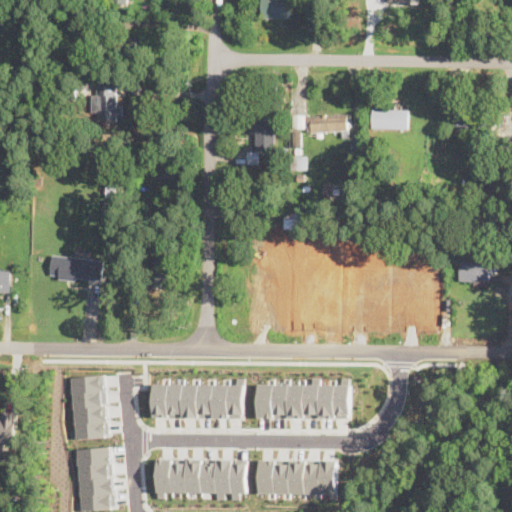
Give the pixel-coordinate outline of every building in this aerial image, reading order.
[(292,0),(292,19),(262,19),(262,0),(292,0)] [(108,16),(109,29),(101,29),(100,27),(91,27),(91,17),(108,16)] [(138,38),(136,55),(114,53),(116,36),(138,38)] [(77,99),(62,99),(63,84),(77,84),(77,99)] [(120,117),(118,117),(118,121),(101,121),(101,95),(118,96),(118,108),(120,108),(120,117)] [(268,108),(267,97),(283,97),(283,108),(268,108)] [(162,109),(161,120),(139,119),(140,107),(162,109)] [(410,110),(409,129),(372,128),(373,108),(410,110)] [(493,133),(457,131),(458,111),(494,113),(493,133)] [(293,127),(292,114),(306,114),(306,127),(293,127)] [(348,114),(350,137),(344,137),(343,131),(312,133),(312,132),(307,132),(306,117),(311,117),(311,116),(348,114)] [(275,115),(275,151),(256,151),(256,134),(253,134),(253,115),(275,115)] [(85,127),(75,127),(74,118),(85,118),(85,127)] [(302,147),(293,147),(292,132),(302,132),(302,147)] [(260,164),(247,164),(248,151),(260,151),(260,164)] [(157,179),(157,155),(179,154),(180,179),(157,179)] [(308,157),(308,170),(293,170),(293,156),(308,157)] [(156,171),(148,171),(148,157),(156,157),(156,171)] [(502,200),(482,199),(483,178),(503,180),(502,200)] [(122,186),(122,198),(105,197),(106,186),(122,186)] [(122,200),(121,224),(105,223),(106,200),(122,200)] [(478,218),(469,218),(469,207),(478,207),(478,218)] [(312,210),(312,229),(284,228),(285,210),(312,210)] [(359,228),(331,229),(331,215),(359,215),(359,228)] [(455,216),(454,224),(446,223),(446,216),(455,216)] [(259,244),(252,244),(253,234),(260,235),(259,244)] [(182,268),(178,288),(153,283),(160,242),(172,245),(168,266),(182,268)] [(153,252),(150,265),(139,262),(142,249),(153,252)] [(105,260),(103,279),(51,274),(52,255),(105,260)] [(363,262),(362,275),(325,272),(326,258),(363,262)] [(256,259),(273,272),(270,277),(277,282),(268,293),(243,274),(252,262),(253,263),(256,259)] [(496,263),(495,275),(490,274),(489,281),(479,280),(479,282),(460,281),(461,261),(496,263)] [(11,292),(0,291),(0,271),(12,272),(11,292)] [(72,377),(76,438),(107,437),(103,374),(72,377)] [(155,383),(155,416),(247,416),(247,383),(155,383)] [(260,383),(260,417),(352,417),(352,384),(260,383)] [(18,443),(6,443),(6,450),(0,449),(0,417),(5,417),(5,411),(20,412),(18,443)] [(77,449),(82,510),(116,508),(111,447),(77,449)] [(158,491),(251,492),(250,459),(159,457),(158,491)] [(262,459),(263,492),(340,493),(340,459),(262,459)] [(22,470),(21,492),(7,492),(7,469),(22,470)]
